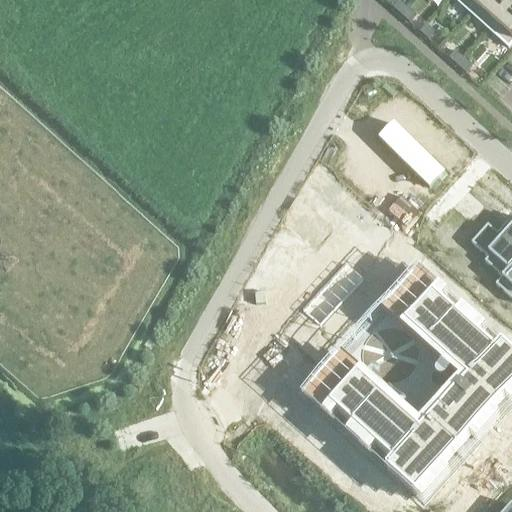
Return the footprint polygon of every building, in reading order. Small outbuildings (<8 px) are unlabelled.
[(453,0),(470,15),(484,0),(453,0)] [(511,0),(484,0),(470,15),(489,32),(511,5),(511,0)] [(511,5),(489,32),(509,50),(511,46),(511,5)] [(408,9),(401,16),(410,24),(416,17),(408,9)] [(427,26),(420,33),(428,41),(435,33),(427,26)] [(456,52),(450,60),(458,67),(464,60),(456,52)] [(464,60),(458,67),(466,74),(472,67),(464,60)] [(448,172),(397,122),(381,138),(432,188),(448,172)] [(465,211),(455,220),(471,235),(479,226),(465,211)] [(488,227),(472,245),(489,260),(485,263),(503,279),(496,286),(497,287),(511,270),(511,219),(506,226),(508,227),(511,230),(502,240),(496,235),(497,234),(488,227)] [(511,351),(420,269),(303,399),(425,508),(511,410),(511,351)] [(511,270),(497,287),(511,300),(511,270)]
